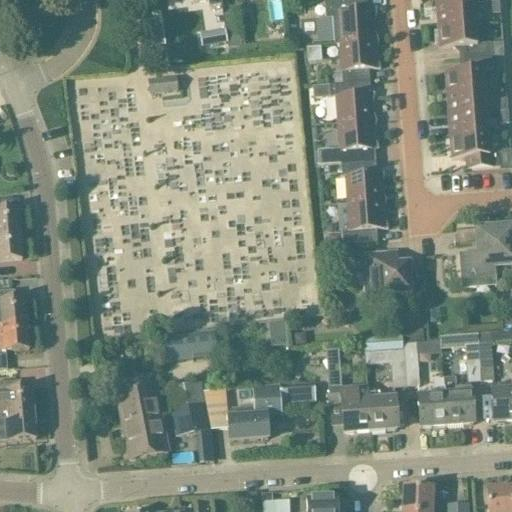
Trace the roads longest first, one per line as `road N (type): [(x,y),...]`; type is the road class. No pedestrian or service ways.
road 1 (residential): [(69,495),(44,210),(14,84)]
road 2 (residential): [(511,206),(424,213),(402,0)]
road 3 (residential): [(69,495),(365,472)]
road 4 (residential): [(365,472),(511,462)]
